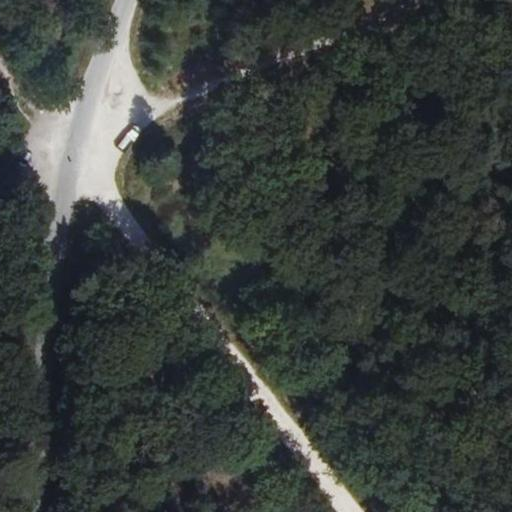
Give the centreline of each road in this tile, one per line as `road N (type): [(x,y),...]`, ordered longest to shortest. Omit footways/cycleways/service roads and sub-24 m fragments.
road 1 (unclassified): [(69,156),(346,511)]
road 2 (track): [(69,156),(455,0)]
road 3 (unclassified): [(69,156),(41,511)]
road 4 (unclassified): [(129,0),(69,156)]
